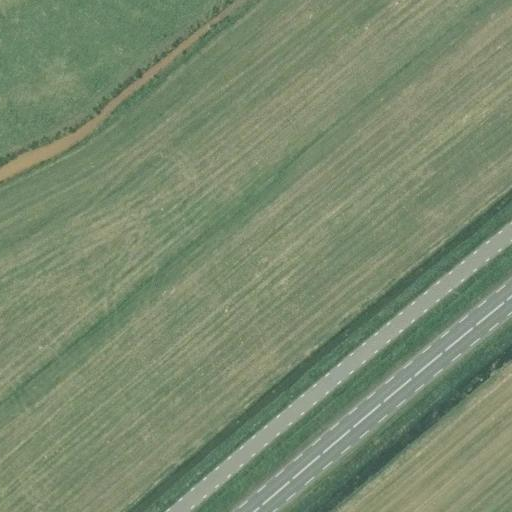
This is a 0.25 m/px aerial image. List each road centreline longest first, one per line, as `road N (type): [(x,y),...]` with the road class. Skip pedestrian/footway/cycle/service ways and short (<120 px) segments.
road 1 (unclassified): [(177,511),(511,232)]
road 2 (primary): [(253,511),(511,295)]
